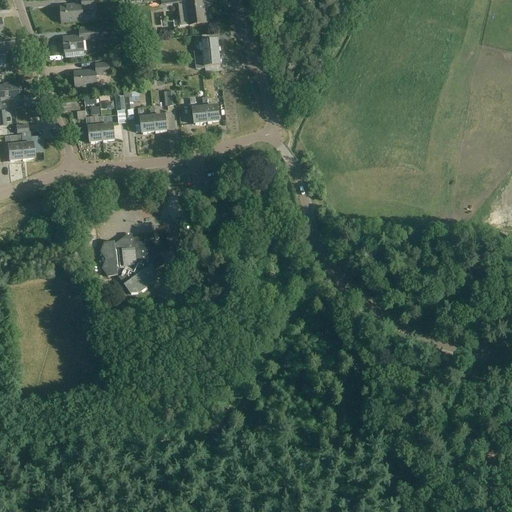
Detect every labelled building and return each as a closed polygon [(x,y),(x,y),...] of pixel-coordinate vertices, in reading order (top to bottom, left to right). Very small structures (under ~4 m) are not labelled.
[(59,7),(61,24),(82,22),(81,12),(93,11),(92,0),(79,0),(80,5),(59,7)] [(196,0),(186,1),(189,25),(205,23),(202,0),(196,0)] [(110,29),(111,34),(114,33),(114,34),(133,30),(132,25),(110,29)] [(82,41),(91,40),(99,40),(98,30),(79,32),(80,37),(63,38),(64,54),(83,53),(82,41)] [(195,53),(195,57),(204,56),(204,55),(219,54),(218,41),(202,42),(203,52),(195,53)] [(204,56),(195,57),(196,65),(196,70),(206,69),(207,68),(221,66),(219,54),(204,55),(204,56)] [(74,73),(75,89),(96,87),(96,77),(108,76),(107,64),(95,65),(95,71),(74,73)] [(17,86),(17,84),(0,85),(0,100),(18,99),(17,93),(19,92),(20,91),(20,88),(18,86),(17,86)] [(164,93),(165,107),(175,106),(174,93),(164,93)] [(116,99),(117,111),(125,110),(124,98),(116,99)] [(202,99),(203,108),(205,108),(207,124),(220,122),(218,107),(209,108),(208,99),(202,99)] [(205,108),(203,108),(195,109),(195,100),(190,100),(191,109),(193,109),(194,125),(207,124),(205,108)] [(99,107),(91,108),(92,116),(100,116),(99,107)] [(150,108),(150,117),(153,117),(154,133),(167,132),(165,115),(155,116),(154,108),(150,108)] [(142,135),(154,133),(153,117),(150,117),(142,118),(142,109),(137,110),(138,119),(140,119),(141,123),(142,133),(142,135)] [(85,112),(77,113),(77,120),(86,120),(85,112)] [(90,144),(102,142),(101,126),(99,126),(91,127),(90,118),(86,119),(87,128),(88,128),(90,144)] [(101,126),(102,142),(115,141),(114,125),(104,126),(103,118),(98,118),(99,126),(101,126)] [(15,126),(16,134),(28,133),(27,125),(15,126)] [(20,145),(21,161),(34,160),(32,144),(22,145),(21,136),(16,137),(17,145),(20,145)] [(9,162),(21,161),(20,145),(17,145),(10,146),(9,137),(5,138),(5,147),(7,147),(9,162)] [(167,234),(168,245),(181,244),(180,233),(167,234)] [(153,283),(157,275),(154,272),(166,264),(154,248),(150,248),(149,236),(122,239),(116,244),(114,242),(105,243),(100,252),(106,260),(102,270),(108,278),(118,277),(130,293),(140,292),(153,283)]
